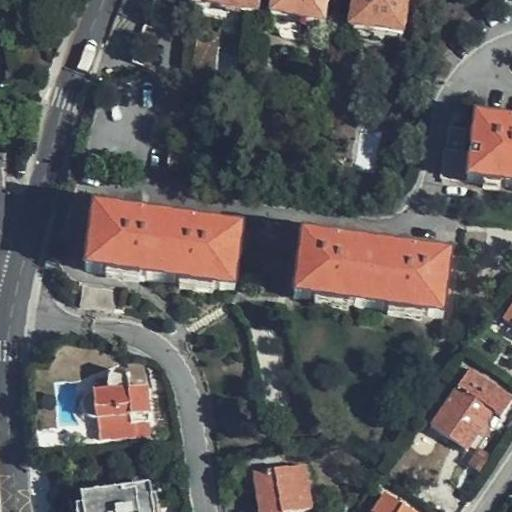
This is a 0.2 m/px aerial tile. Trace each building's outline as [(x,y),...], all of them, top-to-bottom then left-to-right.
[(257,12),(258,1),(258,0),(191,0),(191,4),(213,6),(216,9),(232,11),(232,8),(257,12)] [(258,0),(258,1),(271,3),(270,8),(300,11),(303,15),(324,17),(326,2),(326,0),(258,0)] [(405,7),(439,12),(440,0),(354,0),(350,26),(401,33),(405,7)] [(346,121),(347,132),(382,129),(381,118),(346,121)] [(511,130),(475,125),(466,187),(511,193),(511,130)] [(356,168),(374,172),(382,133),(364,130),(356,168)] [(462,180),(468,135),(448,133),(443,177),(462,180)] [(170,144),(167,165),(191,168),(193,148),(170,144)] [(167,165),(164,182),(189,185),(191,168),(167,165)] [(240,291),(246,234),(200,229),(143,223),(98,218),(92,278),(127,282),(192,289),(240,295),(240,291)] [(451,298),(454,265),(452,264),(441,263),(396,256),(350,250),(307,245),(303,270),(299,304),(314,306),(352,311),(403,318),(447,325),(451,298)] [(86,292),(84,314),(120,316),(122,297),(86,292)] [(511,292),(489,328),(511,342),(511,292)] [(144,426),(143,392),(126,393),(124,378),(120,375),(116,374),(108,375),(105,378),(103,383),(91,384),(91,394),(84,395),(79,396),(75,399),(72,402),(71,409),(72,414),(76,418),(81,421),(126,418),(127,426),(144,426)] [(437,474),(475,432),(478,435),(491,421),(459,391),(435,416),(408,446),(437,474)] [(309,511),(305,474),(253,480),(257,511),(309,511)] [(151,511),(147,483),(81,492),(83,511),(151,511)]
